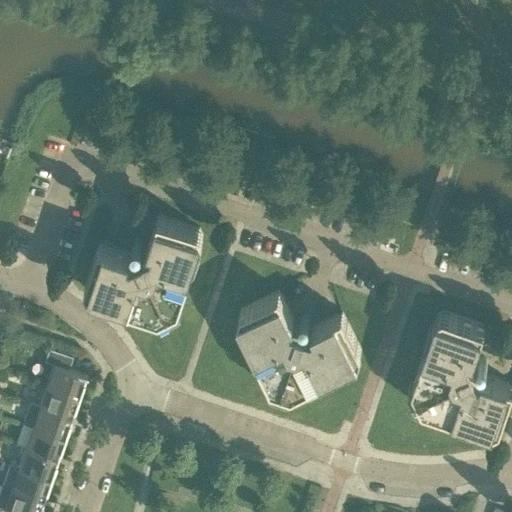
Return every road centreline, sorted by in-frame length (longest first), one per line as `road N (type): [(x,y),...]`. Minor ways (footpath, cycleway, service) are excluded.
road 1 (residential): [(511,313),(100,170),(76,175),(34,293)]
road 2 (residential): [(483,471),(414,482),(338,464),(129,388)]
road 3 (unclassified): [(511,101),(212,0)]
road 4 (residential): [(34,293),(102,338),(127,368),(129,388)]
road 5 (residential): [(129,388),(83,511)]
